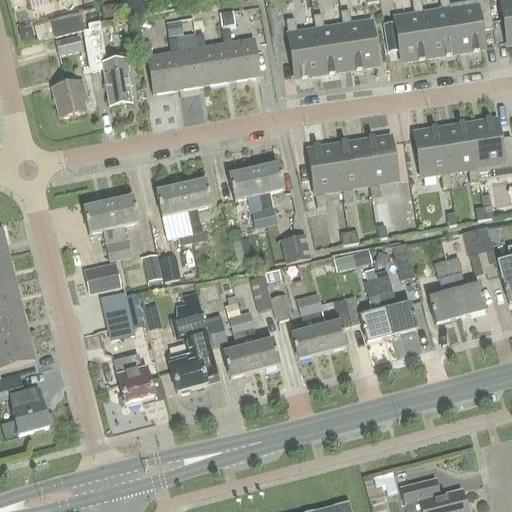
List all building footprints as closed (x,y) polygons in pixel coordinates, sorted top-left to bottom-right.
[(446,0),(436,0),(439,13),(420,16),(427,61),(455,56),(447,8),(446,0)] [(511,0),(499,2),(506,48),(511,47),(511,0)] [(491,32),(486,2),(447,8),(455,56),(482,52),(479,34),(491,32)] [(418,3),(409,4),(411,17),(393,20),(394,26),(398,53),(400,65),(427,61),(420,16),(418,3)] [(349,14),(340,15),(342,28),(349,73),(377,68),(370,24),(351,27),(349,14)] [(49,40),(83,34),(87,33),(86,26),(99,24),(98,18),(80,21),(79,17),(46,24),(49,40)] [(322,18),(313,19),(315,32),(322,77),(349,73),(342,28),(324,31),(322,18)] [(170,22),(171,38),(206,36),(205,20),(170,22)] [(294,22),(285,24),(294,82),(322,77),(315,32),(296,35),(294,22)] [(124,57),(103,60),(98,26),(87,28),(88,34),(83,35),(89,74),(103,72),(109,110),(131,107),(128,89),(132,88),(130,78),(127,78),(124,57)] [(394,26),(382,28),(386,55),(398,53),(394,26)] [(221,34),(223,47),(226,46),(232,84),(258,79),(252,42),(230,46),(228,32),(221,34)] [(205,88),(232,84),(226,46),(223,47),(204,50),(202,37),(194,38),(196,51),(199,51),(205,88)] [(58,59),(81,54),(78,39),(54,44),(58,59)] [(178,92),(205,88),(199,51),(196,51),(178,54),(176,41),(167,43),(169,56),(172,55),(178,92)] [(151,97),(178,92),(172,55),(169,56),(151,58),(149,46),(141,47),(143,60),(145,60),(151,97)] [(59,122),(86,115),(83,104),(86,104),(80,83),(51,91),(59,122)] [(497,140),(494,122),(467,127),(475,175),(511,168),(511,158),(509,139),(497,140)] [(465,173),(467,186),(476,184),(475,175),(467,127),(439,131),(447,176),(465,173)] [(438,177),(440,190),(449,189),(447,176),(439,131),(412,135),(419,180),(438,177)] [(396,185),(389,139),(362,143),(369,189),(371,202),(380,201),(378,188),(396,185)] [(350,192),(369,189),(362,143),(334,148),(341,194),(343,207),(353,205),(350,192)] [(323,197),(341,194),(334,148),(306,152),(316,211),(325,210),(323,197)] [(276,167),(252,173),(265,230),(275,227),(268,196),(282,193),(276,167)] [(265,230),(252,173),(227,178),(233,204),(246,201),(253,232),(265,230)] [(204,183),(179,189),(192,246),(202,244),(195,212),(210,209),(204,183)] [(179,189),(154,194),(160,220),(161,220),(166,243),(179,240),(181,249),(192,246),(179,189)] [(106,205),(119,262),(130,260),(123,229),(137,226),(131,200),(106,205)] [(392,203),(381,203),(383,225),(394,224),(392,203)] [(109,264),(119,262),(106,205),(82,211),(88,237),(102,234),(109,264)] [(492,222),(490,209),(482,211),(484,223),(492,222)] [(482,211),(474,212),(476,225),(484,223),(482,211)] [(453,216),(446,217),(448,230),(455,229),(453,216)] [(384,229),(376,230),(378,242),(386,241),(384,229)] [(486,230),(473,233),(480,257),(491,254),(486,230)] [(467,260),(480,257),(473,233),(461,236),(467,260)] [(355,234),(347,235),(349,248),(357,247),(355,234)] [(349,248),(347,235),(339,237),(341,249),(349,248)] [(284,268),(309,262),(304,238),(279,244),(284,268)] [(245,242),(232,246),(238,269),(251,265),(245,242)] [(390,252),(399,285),(413,281),(403,248),(390,252)] [(508,307),(511,305),(511,248),(507,250),(510,261),(496,265),(508,307)] [(0,287),(14,284),(7,258),(0,259),(0,287)] [(148,285),(161,282),(156,258),(143,261),(148,285)] [(444,264),(459,320),(485,313),(478,288),(463,292),(455,261),(444,264)] [(433,327),(459,320),(444,264),(431,268),(440,298),(426,302),(433,327)] [(115,266),(83,274),(88,297),(121,290),(115,266)] [(375,282),(391,339),(416,332),(409,306),(394,310),(386,279),(375,282)] [(269,302),(265,286),(265,287),(263,280),(248,283),(257,316),(271,312),(269,302)] [(366,346),(391,339),(375,282),(362,286),(371,317),(358,320),(353,300),(342,303),(349,330),(360,327),(366,346)] [(0,315),(20,311),(14,284),(0,287),(0,315)] [(126,306),(125,299),(124,295),(100,301),(103,312),(126,306)] [(144,329),(136,296),(125,299),(126,306),(129,317),(131,328),(132,331),(144,329)] [(269,302),(271,312),(274,325),(290,321),(285,298),(269,302)] [(306,300),(322,358),(346,351),(340,332),(349,330),(342,303),(331,306),(336,326),(323,330),(314,298),(306,300)] [(298,364),(322,358),(306,300),(294,303),(303,335),(291,339),(298,364)] [(126,306),(103,312),(105,322),(129,317),(126,306)] [(229,383),(254,376),(238,318),(237,318),(234,306),(222,309),(235,354),(222,357),(229,383)] [(0,343),(27,337),(20,311),(0,315),(0,343)] [(238,318),(254,376),(278,369),(271,344),(256,348),(247,316),(238,318)] [(129,317),(105,322),(108,333),(131,328),(129,317)] [(201,318),(179,324),(183,337),(205,331),(202,322),(201,318)] [(205,331),(210,351),(225,347),(217,318),(202,322),(205,331)] [(132,331),(131,328),(108,333),(111,344),(134,338),(132,331)] [(206,389),(204,381),(218,377),(210,351),(205,331),(183,337),(188,358),(167,363),(176,397),(178,396),(181,399),(188,397),(188,394),(206,389)] [(0,371),(33,363),(27,337),(0,343),(0,371)] [(137,358),(112,365),(124,411),(154,403),(148,379),(147,380),(144,371),(141,372),(137,358)] [(19,386),(0,390),(0,403),(12,401),(15,412),(11,413),(17,439),(47,431),(46,427),(50,427),(47,417),(44,417),(41,406),(35,407),(32,395),(23,398),(19,386)] [(464,511),(460,493),(437,499),(434,487),(433,482),(399,491),(400,496),(404,511),(464,511)]
